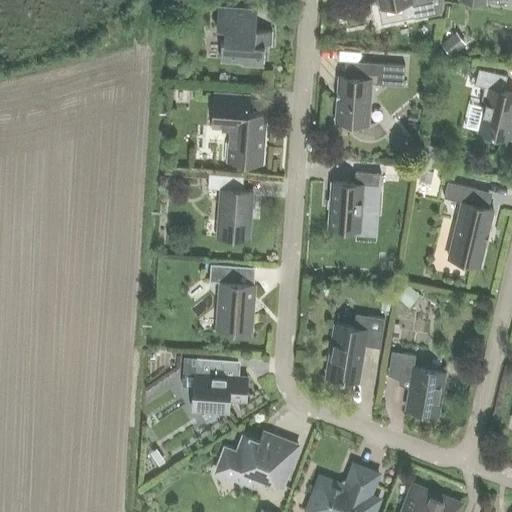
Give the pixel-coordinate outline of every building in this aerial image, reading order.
[(414,19),(430,15),(426,0),(378,0),(380,8),(410,2),(414,19)] [(263,66),(264,45),(270,45),(271,31),(257,30),(258,9),(217,6),(216,28),(224,29),(223,41),(222,41),(220,60),(242,62),(242,64),(263,66)] [(464,43),(454,31),(439,43),(448,55),(464,43)] [(370,83),(385,84),(403,85),(404,65),(387,64),(363,62),(362,78),(339,76),(336,122),(347,122),(351,128),(357,123),(367,124),(370,83)] [(510,139),(511,128),(511,93),(503,91),(507,75),(478,69),(474,85),(484,87),(481,99),(485,105),(478,131),(510,139)] [(262,164),(266,114),(248,112),(249,95),(214,92),(212,127),(230,129),(229,142),(225,141),(223,161),(262,164)] [(430,143),(425,162),(443,166),(447,147),(430,143)] [(378,185),(379,173),(355,171),(354,183),(332,182),(328,228),(360,230),(363,184),(378,185)] [(249,239),(252,191),(235,190),(236,176),(208,174),(207,188),(220,189),(217,237),(228,238),(232,243),(238,239),(249,239)] [(479,266),(493,209),(473,204),(476,188),(447,181),(443,197),(462,202),(448,258),(479,266)] [(252,332),(255,284),(237,282),(238,266),(210,264),(209,281),(220,281),(217,330),(252,332)] [(417,295),(406,284),(394,295),(406,306),(417,295)] [(389,295),(380,294),(378,308),(386,310),(389,295)] [(355,313),(354,320),(353,327),(335,324),(326,377),(357,382),(364,343),(380,346),(384,318),(355,313)] [(415,355),(403,353),(398,384),(409,388),(406,409),(438,414),(444,372),(413,367),(415,355)] [(220,359),(196,357),(182,357),(180,385),(194,386),(192,409),(228,412),(229,399),(246,400),(247,377),(219,375),(220,359)] [(262,431),(258,441),(243,435),(237,452),(225,447),(215,471),(254,486),(258,476),(282,485),(298,445),(262,431)] [(369,497),(378,473),(353,464),(346,482),(347,484),(340,488),(339,485),(321,478),(314,495),(312,494),(304,511),(371,511),(377,500),(369,497)] [(454,511),(458,504),(414,487),(404,511),(454,511)]
